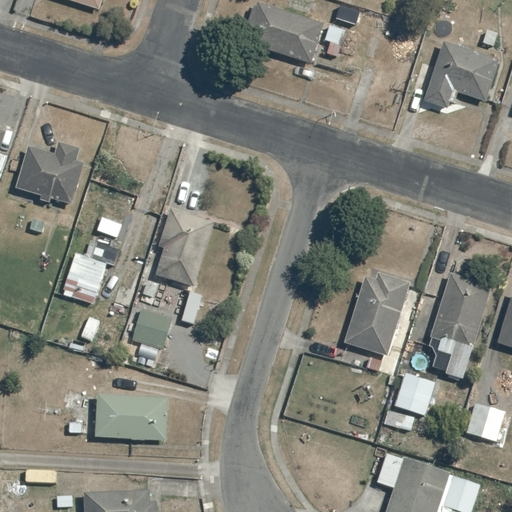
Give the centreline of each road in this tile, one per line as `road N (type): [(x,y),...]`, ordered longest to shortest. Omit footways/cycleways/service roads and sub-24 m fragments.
road 1 (residential): [(260,511),(241,450),(246,400),(323,148)]
road 2 (residential): [(323,148),(511,205)]
road 3 (residential): [(149,94),(323,148)]
road 4 (residential): [(0,47),(149,94)]
